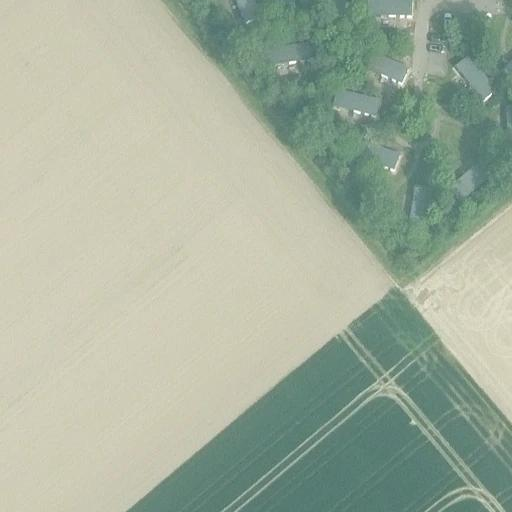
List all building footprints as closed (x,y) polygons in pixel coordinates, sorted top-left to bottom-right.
[(257,20),(250,0),(233,0),(242,25),(257,20)] [(298,5),(296,0),(280,0),(283,9),(298,5)] [(344,15),(342,0),(326,0),(329,17),(344,15)] [(410,0),(408,0),(364,0),(364,13),(409,16),(410,0)] [(308,44),(263,49),(265,64),(310,60),(308,44)] [(407,72),(367,52),(360,65),(400,86),(407,72)] [(494,92),(466,57),(454,67),(482,102),(494,92)] [(511,60),(502,69),(511,81),(511,80),(511,60)] [(378,96),(333,90),(331,105),(376,112),(378,96)] [(398,157),(356,139),(350,153),(392,171),(398,157)] [(482,161),(448,191),(458,202),(492,173),(482,161)] [(413,187),(405,231),(421,234),(428,190),(413,187)]
